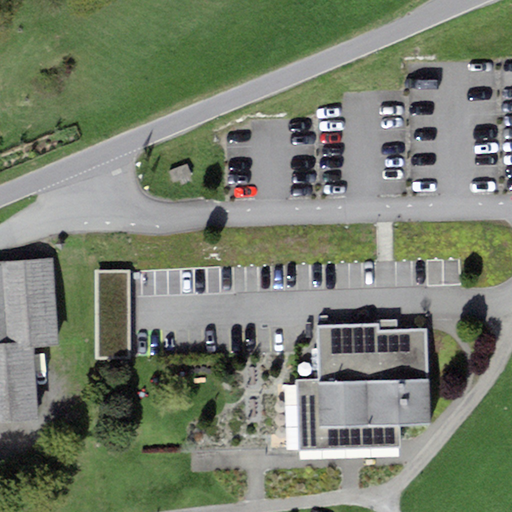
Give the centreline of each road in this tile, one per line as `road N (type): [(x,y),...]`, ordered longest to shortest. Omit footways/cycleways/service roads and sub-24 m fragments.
road 1 (residential): [(466,0),(0,197)]
road 2 (track): [(511,326),(485,385),(410,477),(378,501),(215,511)]
